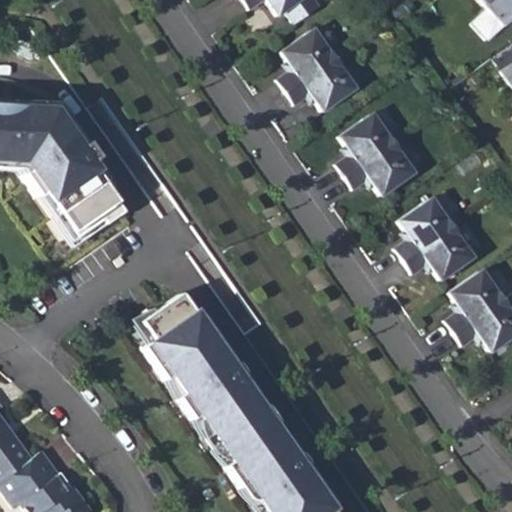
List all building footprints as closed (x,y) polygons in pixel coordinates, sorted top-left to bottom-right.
[(242,0),(243,0),(251,13),(266,3),(278,21),(286,16),(294,28),(318,11),(311,0),(242,0)] [(501,26),(511,16),(511,0),(477,0),(488,12),(471,27),(483,40),(500,24),(501,26)] [(284,98),(336,61),(317,35),(312,38),(311,36),(279,58),(291,76),(276,87),(284,98)] [(511,62),(511,43),(490,60),(499,72),(511,62)] [(309,101),(321,116),(352,93),(349,89),(354,86),(336,61),(284,98),(294,112),(309,101)] [(511,62),(499,72),(511,90),(511,62)] [(0,162),(19,164),(25,173),(19,177),(34,200),(40,195),(72,240),(98,222),(102,228),(120,215),(82,160),(88,156),(62,119),(50,101),(43,100),(42,108),(2,106),(3,98),(0,97),(0,162)] [(343,182),(397,143),(388,131),(378,117),(374,120),(371,117),(338,142),(349,158),(344,162),(334,169),(343,182)] [(397,143),(343,182),(352,195),(367,185),(368,186),(379,201),(413,177),(411,173),(415,169),(407,157),(397,143)] [(429,201),(395,225),(396,226),(406,240),(392,251),(403,267),(456,229),(435,199),(430,203),(429,202),(429,201)] [(456,229),(403,267),(411,279),(412,278),(426,267),(436,283),(438,285),(470,262),(470,261),(467,256),(473,252),(456,229)] [(469,328),(505,301),(487,274),(481,278),(478,275),(447,298),(458,313),(443,324),(453,339),(469,328)] [(297,466),(238,383),(240,376),(238,371),(233,367),(228,368),(215,349),(220,346),(201,318),(195,322),(178,296),(139,324),(152,344),(143,351),(165,386),(171,383),(183,401),(179,404),(193,427),(198,424),(231,473),(227,476),(242,498),(246,495),(257,511),(327,511),(322,504),(327,500),(303,466),(297,466)] [(488,356),(511,339),(511,310),(505,301),(469,328),(453,339),(460,349),(476,338),(488,356)] [(0,478),(27,460),(0,421),(0,478)] [(63,495),(53,481),(56,479),(37,452),(27,460),(0,478),(0,496),(11,511),(12,511),(20,507),(23,511),(88,511),(72,489),(63,495)] [(53,481),(63,495),(72,489),(62,475),(56,479),(53,481)]
